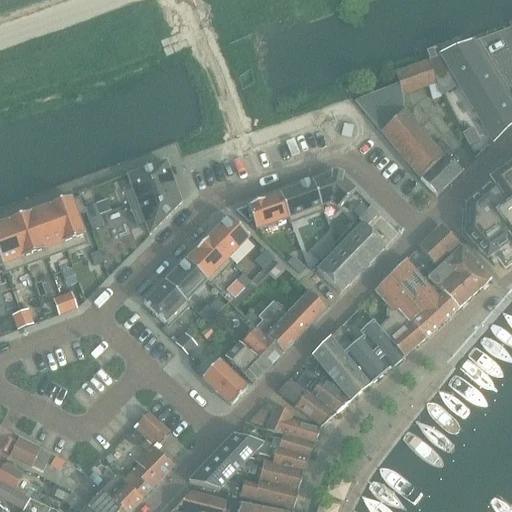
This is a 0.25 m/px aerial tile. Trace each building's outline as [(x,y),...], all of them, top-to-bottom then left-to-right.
[(431,60),(428,61),(434,77),(436,85),(440,96),(457,86),(492,142),(511,122),(511,109),(473,43),(439,56),(439,57),(438,58),(431,60)] [(435,49),(428,51),(428,53),(431,60),(438,58),(435,50),(435,49)] [(434,77),(428,61),(395,73),(399,86),(400,89),(434,77)] [(399,86),(354,104),(419,180),(435,197),(461,172),(448,159),(452,155),(440,142),(433,147),(403,112),(402,97),(427,88),(436,85),(434,77),(400,89),(399,86)] [(436,85),(427,88),(431,101),(440,98),(440,96),(436,85)] [(473,128),(463,133),(470,146),(480,140),(473,128)] [(131,188),(124,191),(129,205),(174,188),(165,164),(127,178),(131,188)] [(466,207),(465,236),(488,261),(511,243),(511,166),(508,169),(497,176),(498,177),(490,182),(491,184),(466,207)] [(332,176),(311,184),(320,207),(321,207),(331,204),(337,210),(355,192),(341,178),(332,176)] [(311,184),(279,196),(288,219),(287,220),(289,224),(323,212),(321,207),(320,207),(311,184)] [(174,188),(129,205),(138,228),(145,225),(149,236),(180,205),(174,188)] [(279,196),(235,212),(247,224),(252,222),(255,232),(287,220),(288,219),(279,196)] [(70,199),(49,207),(66,251),(87,244),(77,216),(83,214),(84,214),(79,199),(71,201),(70,199)] [(360,204),(352,213),(359,220),(364,215),(368,211),(360,204)] [(49,207),(29,214),(45,259),(66,251),(49,207)] [(368,211),(364,215),(373,223),(379,216),(371,208),(368,211)] [(29,214),(9,222),(25,266),(45,259),(29,214)] [(359,220),(357,222),(362,227),(366,230),(373,223),(364,215),(359,220)] [(228,218),(207,240),(231,264),(231,263),(228,260),(249,239),(228,218)] [(9,222),(0,224),(0,260),(5,274),(25,266),(9,222)] [(321,276),(340,295),(384,248),(366,230),(362,227),(316,274),(319,277),(321,276)] [(435,267),(453,248),(456,245),(444,232),(434,234),(418,248),(435,267)] [(207,240),(186,261),(210,285),(231,264),(207,240)] [(459,248),(456,245),(453,248),(457,251),(443,264),(472,296),(489,281),(459,248)] [(457,311),(472,296),(443,264),(457,251),(453,248),(435,267),(435,268),(437,266),(439,268),(430,277),(424,271),(419,275),(418,277),(438,299),(444,295),(457,311)] [(264,250),(253,262),(263,271),(274,259),(264,250)] [(292,256),(286,263),(298,274),(304,267),(292,256)] [(406,260),(405,262),(389,277),(415,309),(405,317),(423,342),(457,311),(444,295),(438,299),(418,277),(419,275),(406,260)] [(186,261),(165,282),(186,303),(206,283),(209,286),(210,285),(186,261)] [(278,265),(267,276),(273,281),(284,271),(278,265)] [(242,275),(236,281),(244,289),(250,283),(242,275)] [(375,292),(374,293),(390,311),(386,314),(388,317),(378,327),(376,328),(402,359),(422,343),(423,342),(405,317),(415,309),(389,277),(375,292)] [(165,282),(143,305),(163,325),(164,325),(167,328),(189,306),(186,303),(165,282)] [(89,287),(80,290),(84,302),(92,294),(89,287)] [(251,313),(244,319),(247,322),(282,355),(325,310),(310,294),(308,292),(285,317),(272,304),(258,319),(251,313)] [(68,296),(60,298),(66,313),(73,311),(68,296)] [(60,298),(53,301),(58,316),(66,313),(60,298)] [(206,306),(197,315),(206,324),(215,315),(206,306)] [(27,310),(19,313),(25,328),(32,326),(27,310)] [(19,313),(12,316),(17,331),(25,328),(19,313)] [(249,337),(241,345),(267,370),(282,355),(247,322),(244,325),(249,330),(246,334),(249,337)] [(341,327),(338,331),(330,339),(369,387),(402,359),(376,328),(378,327),(373,322),(359,334),(362,338),(353,347),(343,335),(346,332),(341,327)] [(206,326),(199,333),(205,339),(212,332),(206,326)] [(185,335),(175,345),(181,351),(190,341),(185,335)] [(311,357),(312,359),(318,366),(349,403),(369,387),(330,339),(311,357)] [(190,341),(181,351),(186,356),(196,346),(190,341)] [(225,362),(233,371),(235,370),(251,386),(267,370),(241,345),(225,362)] [(218,362),(202,379),(230,407),(247,390),(218,362)] [(306,370),(295,386),(335,415),(349,403),(306,370)] [(294,409),(320,428),(335,415),(295,386),(288,382),(277,393),(295,407),(294,409)] [(271,433),(271,434),(313,446),(319,430),(289,423),(293,416),(276,408),(266,431),(271,433)] [(262,409),(249,422),(261,428),(269,412),(262,409)] [(136,425),(158,446),(169,435),(147,414),(136,425)] [(307,460),(313,446),(271,434),(270,439),(279,441),(276,450),(307,460)] [(262,446),(233,438),(188,484),(218,492),(229,481),(242,467),(250,459),(256,452),(262,446)] [(50,457),(38,451),(16,440),(8,457),(30,467),(31,466),(42,472),(50,457)] [(262,446),(256,452),(258,455),(266,457),(272,459),(271,465),(301,474),(301,472),(307,460),(276,450),(262,446)] [(123,482),(141,500),(172,468),(150,447),(135,463),(138,466),(123,482)] [(55,458),(50,467),(59,472),(64,463),(55,458)] [(250,459),(242,467),(247,471),(260,475),(258,483),(296,493),(301,474),(271,465),(250,459)] [(22,476),(4,465),(0,471),(0,483),(14,490),(22,476)] [(93,474),(88,479),(87,479),(96,487),(102,482),(93,474)] [(87,511),(120,511),(101,493),(102,492),(96,487),(87,479),(88,479),(85,476),(78,484),(86,493),(94,500),(85,509),(87,511)] [(129,511),(141,500),(123,482),(117,477),(102,492),(101,493),(120,511),(129,511)] [(14,490),(0,483),(0,498),(24,511),(30,500),(14,490)] [(243,484),(239,497),(291,510),(296,493),(258,483),(256,487),(243,484)] [(189,494),(172,511),(224,511),(226,503),(189,494)] [(72,511),(87,511),(85,509),(71,495),(64,503),(72,511)]
